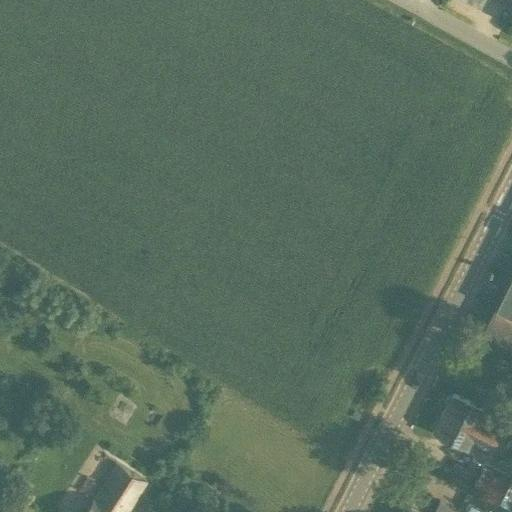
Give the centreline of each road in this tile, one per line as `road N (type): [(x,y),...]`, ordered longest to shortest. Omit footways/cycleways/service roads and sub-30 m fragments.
road 1 (tertiary): [(349,511),(511,190)]
road 2 (unclassified): [(403,0),(511,60)]
